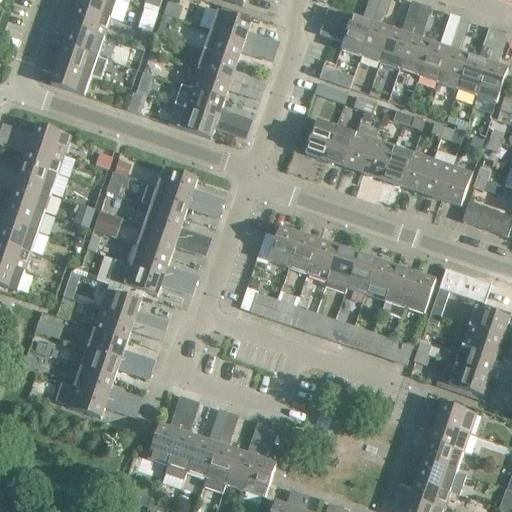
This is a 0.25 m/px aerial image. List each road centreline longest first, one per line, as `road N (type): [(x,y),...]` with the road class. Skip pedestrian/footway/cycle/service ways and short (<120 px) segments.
road 1 (residential): [(253,177),(31,98),(21,82),(48,0)]
road 2 (residential): [(511,269),(253,177)]
road 3 (residential): [(302,0),(297,53),(253,177)]
